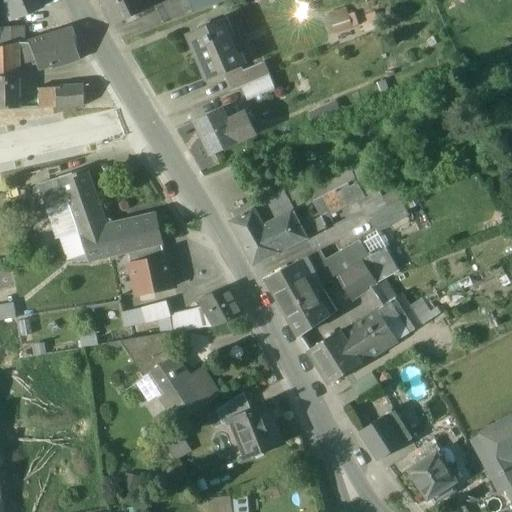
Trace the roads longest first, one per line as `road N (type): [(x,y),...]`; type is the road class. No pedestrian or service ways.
road 1 (tertiary): [(143,119),(190,187),(332,457)]
road 2 (residential): [(0,151),(143,119)]
road 3 (tertiary): [(74,0),(143,119)]
